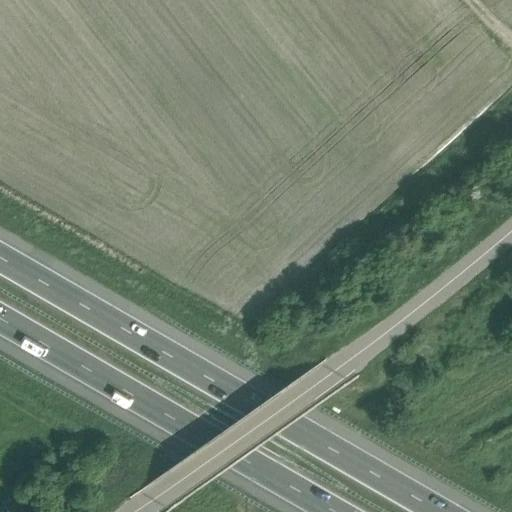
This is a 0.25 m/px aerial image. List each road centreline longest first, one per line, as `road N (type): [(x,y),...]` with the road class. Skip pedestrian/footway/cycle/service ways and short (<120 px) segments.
road 1 (motorway): [(435,511),(0,260)]
road 2 (unclassified): [(156,511),(367,364),(511,239)]
road 3 (motorway): [(0,319),(333,511)]
